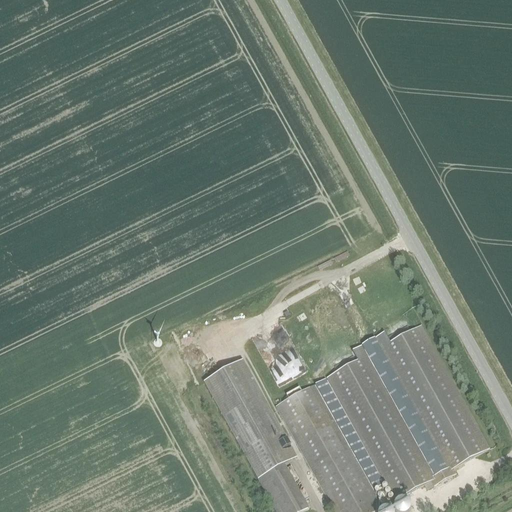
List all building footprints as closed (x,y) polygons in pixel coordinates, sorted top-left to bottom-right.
[(358,363),(327,380),(395,503),(425,487),(431,483),(434,488),(434,489),(456,477),(453,471),(490,451),(422,328),(390,345),(384,335),(376,340),(447,471),(434,478),(362,347),(352,353),(358,363)] [(376,340),(362,347),(434,478),(447,471),(376,340)] [(336,367),(339,372),(354,365),(351,359),(336,367)] [(304,364),(292,371),(296,378),(308,371),(304,364)] [(326,381),(315,387),(373,492),(384,485),(326,381)] [(315,387),(277,408),(284,422),(286,425),(334,511),(378,511),(383,510),(373,492),(315,387)] [(286,467),(258,481),(275,511),(307,511),(310,511),(286,467)] [(431,483),(425,487),(427,492),(434,488),(431,483)] [(394,511),(393,511),(410,511),(411,511),(411,510),(410,510),(410,509),(410,508),(410,507),(409,507),(409,506),(408,505),(407,504),(406,504),(405,503),(404,503),(403,503),(402,503),(401,503),(400,503),(399,503),(399,504),(398,504),(397,505),(396,505),(396,506),(395,506),(395,507),(394,508),(394,509),(394,510),(394,511)]
